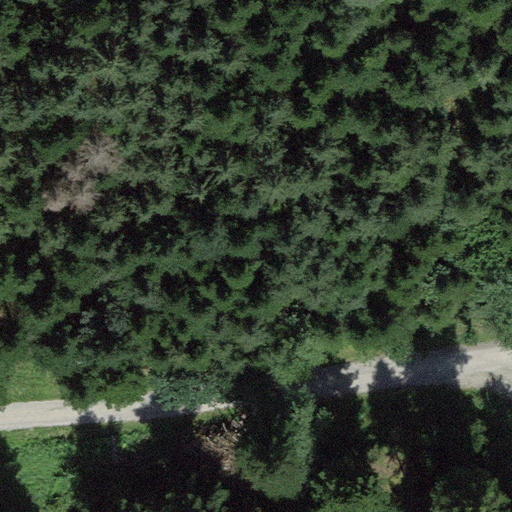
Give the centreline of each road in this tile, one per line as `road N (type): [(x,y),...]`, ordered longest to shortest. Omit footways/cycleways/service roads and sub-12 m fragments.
road 1 (track): [(0,415),(511,344)]
road 2 (track): [(401,359),(511,410)]
